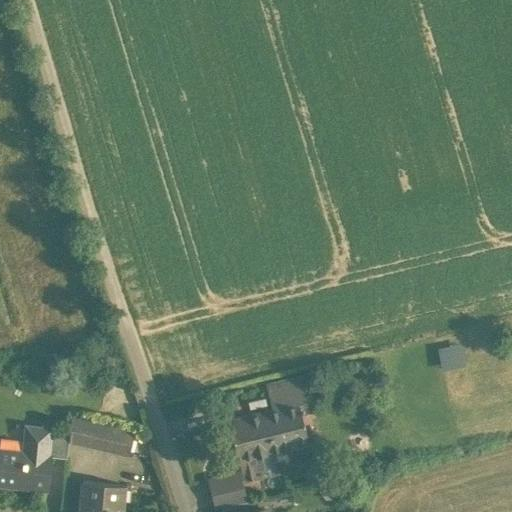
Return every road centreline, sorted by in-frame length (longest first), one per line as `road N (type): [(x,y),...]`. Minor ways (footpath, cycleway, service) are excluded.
road 1 (residential): [(185,511),(67,150)]
road 2 (residential): [(23,0),(67,150)]
